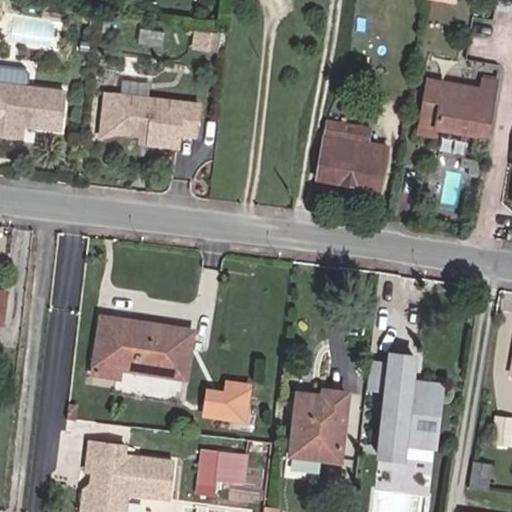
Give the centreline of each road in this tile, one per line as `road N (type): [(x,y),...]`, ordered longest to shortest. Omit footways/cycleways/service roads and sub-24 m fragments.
road 1 (residential): [(511,268),(73,212)]
road 2 (residential): [(73,212),(38,511)]
road 3 (unknown): [(479,264),(447,511)]
